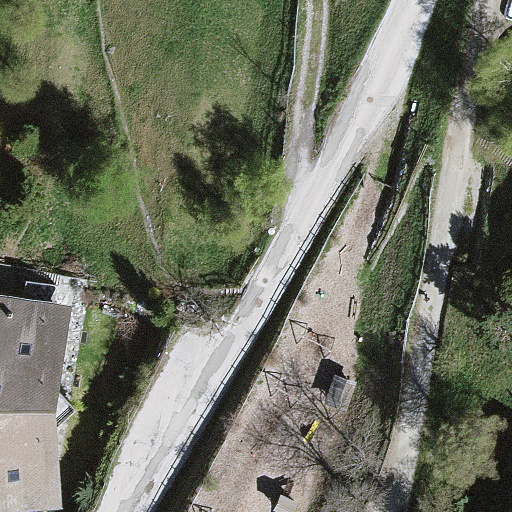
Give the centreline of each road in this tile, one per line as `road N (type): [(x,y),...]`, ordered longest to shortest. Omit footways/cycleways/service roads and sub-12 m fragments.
road 1 (residential): [(137,511),(415,0)]
road 2 (track): [(307,198),(297,142),(314,0)]
